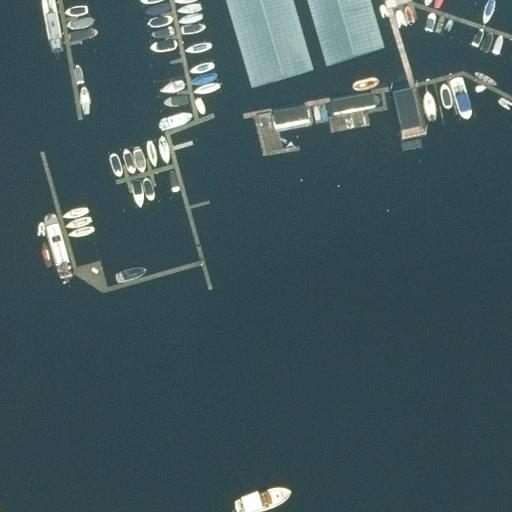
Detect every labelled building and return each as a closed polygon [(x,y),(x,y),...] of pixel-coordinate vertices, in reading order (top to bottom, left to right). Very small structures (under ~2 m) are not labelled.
[(225,0),(252,91),(309,74),(287,0),(225,0)] [(309,0),(329,66),(381,51),(366,0),(309,0)] [(359,82),(360,90),(388,88),(387,80),(359,82)] [(409,93),(390,98),(391,103),(398,136),(417,131),(409,93)] [(312,108),(252,119),(261,159),(284,154),(281,133),(315,127),(312,108)]
